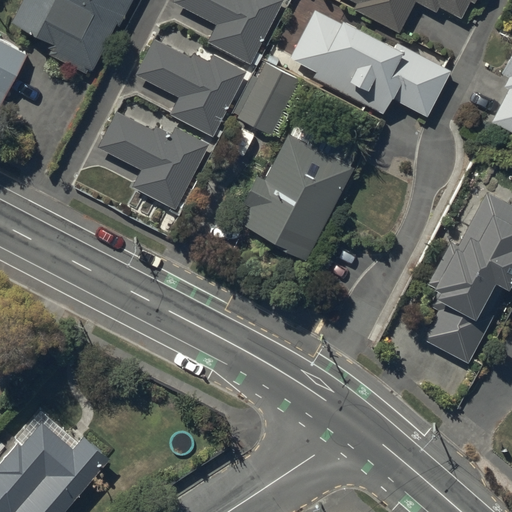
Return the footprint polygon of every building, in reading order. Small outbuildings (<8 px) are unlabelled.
[(20,0),(11,18),(89,58),(112,13),(117,16),(125,0),(20,0)] [(181,0),(218,19),(209,37),(248,57),(278,0),(181,0)] [(354,0),(353,2),(396,23),(408,0),(426,0),(433,3),(434,0),(441,0),(459,9),(463,0),(354,0)] [(395,43),(340,15),(339,18),(313,5),(289,52),(317,67),(314,73),(380,107),(389,90),(425,108),(447,66),(442,63),(397,40),(395,43)] [(191,56),(153,36),(136,68),(180,90),(171,108),(211,129),(243,67),(211,51),(207,58),(193,51),(191,56)] [(0,98),(24,52),(0,39),(0,98)] [(511,45),(501,65),(511,71),(507,80),(511,82),(494,116),(511,125),(511,45)] [(295,74),(264,58),(236,112),(267,128),(295,74)] [(152,129),(114,109),(98,140),(142,163),(132,181),(172,202),(205,140),(173,123),(169,131),(155,124),(152,129)] [(350,164),(289,132),(265,179),(255,174),(242,197),(249,200),(239,218),(304,251),(350,164)] [(511,203),(487,190),(458,244),(450,239),(430,278),(439,283),(431,298),(439,302),(424,331),(465,353),(511,265),(511,203)] [(77,440),(45,413),(0,464),(0,511),(10,511),(16,507),(21,511),(55,511),(110,449),(87,429),(77,440)]
